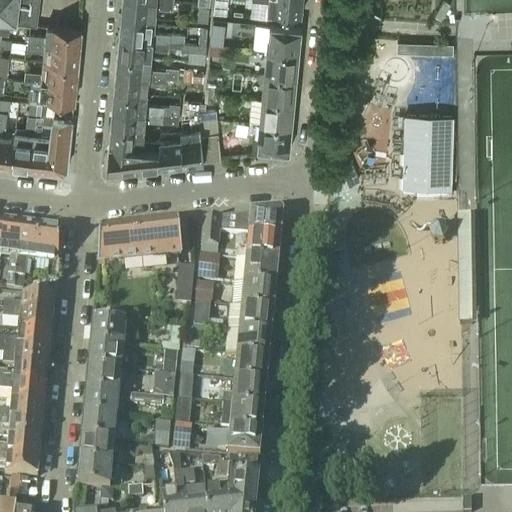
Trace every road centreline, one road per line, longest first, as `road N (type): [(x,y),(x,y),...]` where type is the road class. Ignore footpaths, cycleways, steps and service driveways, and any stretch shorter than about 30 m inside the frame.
road 1 (residential): [(276,511),(310,181)]
road 2 (residential): [(87,203),(53,511)]
road 3 (residential): [(310,181),(87,203)]
road 4 (residential): [(104,0),(87,203)]
road 5 (residential): [(310,181),(328,0)]
